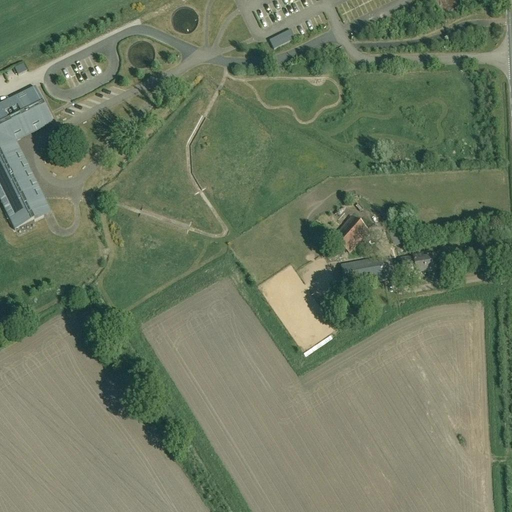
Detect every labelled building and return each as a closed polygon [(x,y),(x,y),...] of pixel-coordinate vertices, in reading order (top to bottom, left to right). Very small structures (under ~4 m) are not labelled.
[(291,31),(269,41),(274,50),(295,40),(291,31)] [(23,64),(14,69),(18,76),(27,71),(23,64)] [(0,191),(8,208),(4,210),(12,226),(32,216),(34,221),(44,216),(36,201),(39,200),(10,141),(51,120),(35,88),(35,87),(0,104),(0,191)] [(332,239),(349,254),(368,232),(351,217),(332,239)] [(58,224),(0,237),(0,250),(61,236),(58,224)] [(92,231),(51,242),(53,249),(94,238),(92,231)] [(0,281),(106,255),(103,244),(0,269),(0,281)] [(0,269),(10,267),(7,258),(0,259),(0,269)] [(381,258),(341,266),(344,287),(385,280),(381,258)] [(403,268),(415,266),(416,273),(433,270),(430,258),(414,261),(414,258),(401,260),(403,268)]
